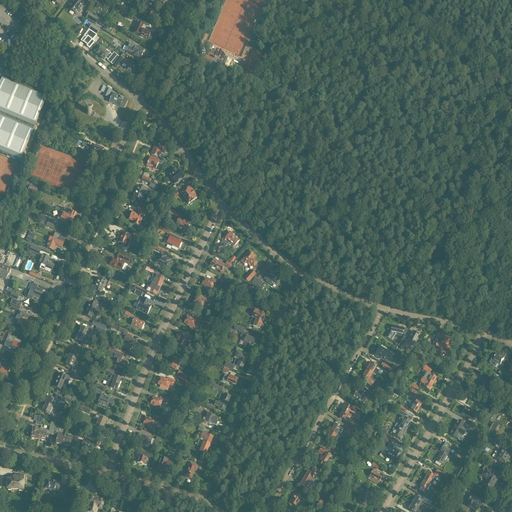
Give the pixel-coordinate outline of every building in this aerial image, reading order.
[(90,0),(89,0),(75,0),(69,9),(75,14),(81,6),(84,8),(90,0)] [(162,8),(165,2),(159,0),(151,0),(151,2),(156,4),(155,5),(162,8)] [(106,14),(109,9),(98,3),(95,8),(106,14)] [(159,15),(150,11),(149,13),(147,12),(145,16),(149,18),(156,22),(159,15)] [(89,13),(86,19),(96,25),(99,19),(89,13)] [(140,18),(133,14),(131,19),(137,23),(140,18)] [(148,39),(149,39),(150,36),(149,36),(151,33),(143,30),(141,29),(143,25),(139,23),(134,34),(139,35),(140,36),(148,39)] [(85,40),(82,44),(86,47),(85,48),(88,50),(93,44),(91,42),(95,37),(88,31),(83,38),(85,40)] [(141,49),(130,43),(128,48),(127,47),(128,48),(142,55),(144,50),(141,49)] [(141,58),(142,55),(128,48),(127,47),(124,46),(123,50),(126,51),(126,52),(133,55),(132,56),(139,59),(140,57),(141,58)] [(106,52),(99,47),(98,49),(97,48),(95,51),(95,52),(105,60),(106,59),(108,60),(108,61),(111,64),(117,56),(114,53),(111,57),(109,55),(110,53),(107,50),(106,52)] [(221,74),(228,57),(212,50),(207,61),(206,60),(203,66),(205,67),(206,65),(209,66),(208,68),(221,74)] [(116,68),(123,59),(120,57),(113,65),(116,68)] [(128,62),(126,61),(125,64),(127,65),(125,69),(133,72),(134,72),(135,72),(136,70),(135,69),(136,68),(135,67),(136,65),(128,62)] [(0,68),(0,152),(2,154),(3,154),(7,156),(11,158),(12,158),(16,160),(20,161),(48,95),(45,93),(45,92),(44,92),(44,93),(40,91),(40,90),(39,91),(35,89),(36,89),(35,88),(35,89),(31,87),(30,87),(26,85),(22,83),(21,83),(17,81),(16,81),(12,79),(8,77),(7,77),(8,73),(3,71),(1,68),(0,68)] [(112,91),(106,88),(103,96),(108,98),(112,91)] [(128,100),(114,94),(114,96),(112,95),(109,103),(124,109),(128,100)] [(94,148),(84,143),(82,146),(88,148),(102,154),(104,149),(95,145),(94,148)] [(162,162),(164,160),(158,157),(162,147),(156,144),(151,155),(152,155),(155,157),(154,159),(162,162)] [(99,159),(102,154),(88,148),(87,151),(89,152),(88,154),(91,155),(99,159)] [(154,159),(155,157),(152,155),(152,157),(150,157),(146,166),(150,168),(151,167),(156,169),(158,164),(161,165),(162,163),(162,162),(154,159)] [(177,173),(175,170),(174,168),(168,172),(171,177),(170,177),(175,184),(184,178),(181,174),(182,174),(180,171),(177,173)] [(24,187),(23,192),(27,194),(28,192),(35,194),(37,189),(36,189),(38,186),(25,181),(24,184),(23,187),(24,187)] [(141,194),(144,195),(149,197),(150,193),(145,191),(146,189),(143,187),(143,188),(139,186),(138,188),(137,188),(136,191),(141,194)] [(198,198),(190,187),(184,192),(181,189),(172,195),(175,198),(180,194),(188,205),(189,204),(190,205),(192,204),(192,202),(198,198)] [(143,202),(144,200),(142,199),(144,195),(141,194),(136,191),(134,195),(135,196),(134,198),(138,200),(143,202)] [(76,214),(63,208),(62,209),(58,208),(57,210),(63,213),(67,215),(75,218),(76,214)] [(147,215),(149,212),(143,209),(142,212),(141,214),(138,212),(137,214),(132,212),(129,220),(134,222),(133,224),(139,226),(140,224),(143,217),(144,214),(147,215)] [(63,213),(60,220),(67,223),(68,221),(75,223),(77,219),(63,213)] [(44,215),(42,219),(52,223),(54,224),(56,220),(54,219),(44,215)] [(54,230),(55,226),(40,219),(39,223),(54,230)] [(187,231),(188,229),(189,229),(190,227),(189,226),(190,224),(179,219),(176,225),(187,231)] [(29,242),(32,234),(27,231),(23,240),(29,242)] [(129,244),(131,239),(130,239),(131,236),(123,233),(119,242),(124,245),(124,246),(124,248),(126,248),(127,248),(129,244)] [(133,235),(133,237),(139,239),(143,241),(144,240),(145,237),(144,236),(134,233),(133,235)] [(235,237),(231,233),(230,234),(229,233),(223,239),(225,241),(224,242),(228,245),(235,237)] [(64,243),(65,239),(58,236),(59,235),(55,234),(53,239),(60,242),(59,243),(61,244),(62,243),(64,243)] [(179,249),(182,242),(176,240),(176,238),(168,234),(168,236),(170,237),(166,245),(172,247),(173,246),(179,249)] [(234,249),(239,244),(238,243),(240,241),(235,237),(228,245),(230,247),(231,247),(234,249)] [(60,242),(53,239),(50,238),(48,242),(46,248),(53,251),(55,245),(62,248),(64,243),(62,243),(61,244),(59,243),(60,242)] [(167,254),(169,250),(155,244),(153,248),(162,252),(167,254)] [(41,251),(31,247),(29,251),(39,255),(41,251)] [(257,263),(253,259),(256,256),(250,251),(241,262),(244,265),(246,263),(250,266),(251,265),(254,267),(257,263)] [(117,260),(113,258),(110,265),(122,270),(125,263),(130,265),(133,259),(131,258),(119,253),(117,258),(118,258),(117,260)] [(54,265),(48,263),(50,258),(42,255),(39,264),(41,265),(48,268),(47,269),(50,270),(50,269),(52,270),(54,265)] [(169,268),(171,263),(170,263),(171,261),(165,258),(166,257),(160,255),(156,262),(160,264),(160,265),(164,267),(165,266),(166,267),(167,268),(167,267),(169,268)] [(0,264),(0,263),(1,260),(0,259),(0,277),(6,280),(10,268),(0,264)] [(223,274),(225,272),(222,270),(225,265),(214,259),(210,266),(221,271),(220,273),(223,274)] [(50,270),(47,269),(48,268),(41,265),(39,271),(43,273),(44,271),(51,274),(52,270),(50,269),(50,270)] [(160,273),(146,267),(145,270),(153,274),(152,277),(155,278),(153,284),(161,287),(162,284),(163,281),(164,279),(158,276),(159,273),(160,273)] [(281,278),(281,277),(272,270),(270,273),(269,272),(264,279),(267,281),(268,279),(272,282),(273,281),(277,283),(279,280),(279,281),(281,278)] [(255,275),(251,271),(244,279),(248,283),(255,275)] [(230,284),(233,281),(226,275),(223,279),(230,284)] [(212,281),(205,278),(202,285),(211,289),(213,286),(214,286),(216,280),(213,279),(212,281)] [(252,283),(259,288),(263,283),(255,278),(252,283)] [(26,289),(28,283),(18,279),(16,284),(17,285),(23,288),(23,287),(26,289)] [(104,281),(99,279),(98,281),(97,281),(96,284),(104,288),(105,284),(107,285),(109,282),(104,280),(104,281)] [(150,282),(146,291),(135,286),(134,289),(146,294),(147,291),(156,295),(157,293),(158,293),(159,291),(161,287),(153,284),(150,282)] [(32,289),(31,291),(41,296),(43,291),(37,289),(38,286),(34,284),(32,289)] [(103,295),(104,292),(102,291),(104,288),(96,284),(94,288),(95,289),(94,290),(99,292),(98,293),(103,295)] [(12,293),(14,287),(8,285),(6,291),(12,293)] [(31,291),(30,291),(27,298),(32,300),(33,297),(39,300),(41,296),(31,291)] [(210,301),(200,297),(199,299),(196,297),(193,304),(198,306),(197,308),(201,310),(204,305),(205,306),(206,302),(209,304),(210,301)] [(142,298),(140,303),(140,302),(136,309),(148,314),(149,311),(151,307),(148,306),(148,304),(149,304),(150,301),(142,298)] [(20,309),(22,304),(12,299),(10,305),(20,309)] [(90,302),(87,309),(94,312),(96,313),(97,313),(98,314),(101,307),(90,302)] [(94,320),(97,313),(96,313),(94,312),(87,309),(85,316),(94,320)] [(252,317),(252,318),(263,322),(266,315),(255,310),(252,317)] [(17,316),(18,316),(19,317),(30,322),(32,317),(19,311),(17,316)] [(28,326),(30,322),(19,317),(18,316),(17,316),(16,320),(17,321),(16,325),(22,328),(24,324),(28,326)] [(194,320),(187,316),(184,324),(190,327),(189,328),(192,329),(193,328),(194,328),(197,330),(201,320),(195,318),(194,320)] [(218,326),(220,323),(204,316),(203,319),(218,326)] [(142,330),(145,324),(132,318),(131,320),(133,321),(131,325),(142,330)] [(259,329),(263,322),(252,318),(249,325),(254,327),(253,328),(258,330),(258,329),(259,329)] [(105,331),(107,326),(94,321),(92,325),(97,327),(105,331)] [(88,329),(82,327),(79,334),(86,337),(90,338),(93,330),(88,328),(88,329)] [(391,327),(386,337),(388,338),(392,340),(396,333),(402,334),(405,335),(408,329),(404,328),(404,329),(392,327),(391,327)] [(120,328),(119,331),(124,333),(121,341),(124,342),(122,347),(130,350),(131,346),(134,347),(137,341),(131,338),(131,336),(127,335),(128,331),(120,328)] [(414,346),(416,341),(415,341),(419,335),(413,332),(407,342),(403,339),(399,346),(399,345),(395,351),(396,351),(399,346),(402,348),(404,344),(409,346),(410,344),(414,346)] [(86,347),(90,338),(86,337),(79,334),(76,341),(82,343),(81,345),(86,347)] [(185,337),(182,335),(178,345),(182,347),(181,347),(187,350),(188,346),(186,345),(190,337),(185,336),(185,337)] [(246,336),(244,335),(243,338),(245,339),(242,345),(249,347),(250,345),(252,346),(255,339),(246,336)] [(18,341),(14,340),(15,339),(7,336),(5,341),(6,342),(19,347),(21,343),(20,343),(21,341),(18,340),(18,341)] [(448,345),(449,340),(444,339),(443,344),(433,342),(432,348),(435,348),(435,350),(445,352),(445,353),(448,354),(450,345),(448,345)] [(17,352),(19,347),(6,342),(5,346),(17,352)] [(380,348),(379,348),(375,356),(383,361),(385,358),(388,359),(390,355),(387,354),(388,353),(385,351),(386,349),(382,346),(380,348)] [(121,360),(123,357),(125,353),(111,348),(110,347),(109,351),(116,354),(114,357),(119,359),(116,365),(125,369),(128,362),(121,360)] [(245,363),(248,356),(242,354),(244,351),(237,348),(235,351),(237,352),(234,358),(245,363)] [(75,361),(76,361),(78,354),(72,351),(69,358),(75,361)] [(499,356),(496,355),(493,360),(492,359),(490,363),(491,363),(491,364),(494,367),(496,363),(501,366),(497,373),(500,374),(505,366),(502,365),(501,364),(504,358),(499,355),(499,356)] [(178,370),(180,365),(178,365),(180,359),(173,356),(169,366),(172,368),(178,370)] [(425,365),(428,360),(422,356),(419,362),(425,365)] [(75,361),(69,358),(66,365),(72,367),(72,368),(75,369),(77,366),(79,362),(76,361),(75,361)] [(242,369),(245,363),(234,358),(232,362),(234,363),(233,365),(242,369)] [(9,372),(10,369),(3,366),(5,363),(0,361),(0,369),(3,371),(5,372),(6,371),(9,372)] [(378,365),(374,363),(373,365),(370,363),(366,370),(375,375),(378,371),(377,370),(375,369),(378,365)] [(390,374),(392,369),(382,363),(379,368),(390,374)] [(3,371),(0,369),(0,374),(6,377),(9,372),(6,371),(5,372),(3,371)] [(362,382),(372,387),(376,381),(375,380),(377,376),(375,375),(366,370),(363,377),(364,378),(362,382)] [(187,380),(189,375),(179,371),(177,376),(187,380)] [(433,385),(436,378),(427,373),(423,379),(422,379),(428,382),(433,385)] [(64,376),(60,374),(57,381),(63,384),(67,385),(69,380),(70,378),(68,377),(68,376),(64,375),(64,376)] [(229,376),(227,375),(225,374),(222,381),(227,383),(227,382),(235,385),(238,379),(229,375),(229,376)] [(112,375),(110,381),(119,384),(121,379),(115,376),(112,375)] [(191,382),(186,380),(187,380),(177,376),(179,377),(177,381),(183,383),(184,381),(187,382),(186,385),(189,387),(191,382)] [(173,387),(174,383),(172,382),(173,380),(169,378),(168,380),(161,378),(158,385),(161,386),(160,388),(167,391),(169,386),(173,387)] [(429,391),(433,385),(428,382),(422,379),(420,383),(421,383),(419,387),(423,389),(423,388),(429,391)] [(494,386),(495,383),(491,380),(489,384),(484,381),(484,383),(481,381),(478,387),(479,387),(477,390),(487,395),(490,390),(493,391),(495,387),(494,386)] [(60,391),(63,384),(57,381),(54,388),(60,391)] [(110,381),(108,381),(106,387),(117,391),(119,384),(110,381)] [(504,388),(503,388),(501,392),(505,394),(504,397),(508,398),(511,392),(504,388)] [(417,392),(412,389),(412,390),(411,392),(415,395),(411,402),(412,403),(414,404),(420,407),(423,401),(422,400),(423,399),(416,394),(417,392)] [(379,393),(374,390),(372,393),(378,397),(382,399),(385,394),(380,392),(379,393)] [(376,401),(378,397),(372,393),(367,391),(365,395),(376,401)] [(361,394),(356,392),(353,398),(357,400),(357,401),(361,403),(365,396),(361,394)] [(224,395),(221,393),(219,399),(228,403),(231,397),(224,394),(224,395)] [(73,398),(66,395),(64,398),(78,404),(80,399),(74,397),(73,398)] [(113,400),(101,395),(101,396),(98,404),(110,409),(111,409),(113,403),(113,402),(113,400)] [(48,397),(45,404),(52,407),(56,408),(58,402),(60,403),(60,402),(54,399),(54,400),(48,397)] [(160,400),(153,397),(151,404),(161,408),(162,404),(163,404),(164,401),(167,402),(168,400),(160,397),(160,400)] [(228,403),(219,399),(217,403),(215,402),(214,406),(219,408),(218,409),(224,411),(228,403)] [(412,403),(411,402),(410,402),(407,409),(416,414),(420,407),(414,404),(412,403)] [(45,404),(43,411),(49,413),(48,415),(51,416),(51,415),(53,416),(54,412),(55,412),(56,409),(56,408),(52,407),(45,404)] [(349,407),(346,405),(343,411),(354,417),(355,414),(353,413),(354,411),(352,409),(352,408),(349,407)] [(90,414),(91,410),(82,406),(80,410),(90,414)] [(507,416),(509,411),(503,407),(500,412),(507,416)] [(473,420),(476,414),(466,408),(463,413),(473,420)] [(351,421),(353,418),(354,417),(343,411),(339,417),(348,422),(350,420),(351,421)] [(491,422),(493,424),(498,415),(492,411),(489,417),(491,419),(490,420),(492,420),(491,422)] [(205,413),(202,422),(207,424),(207,423),(211,424),(216,426),(219,419),(214,417),(210,415),(211,414),(207,412),(205,413)] [(396,424),(400,426),(407,430),(410,424),(409,424),(411,421),(407,419),(409,416),(401,412),(399,415),(401,416),(396,424)] [(103,429),(106,420),(95,415),(94,419),(96,420),(93,426),(95,427),(95,426),(103,429)] [(153,420),(146,417),(143,425),(148,426),(148,428),(153,430),(155,424),(158,426),(160,422),(157,421),(157,419),(154,418),(153,420)] [(454,427),(455,427),(454,429),(453,429),(453,430),(450,436),(456,439),(457,439),(457,440),(458,440),(460,441),(463,436),(466,432),(465,432),(468,427),(464,424),(459,421),(456,426),(455,426),(455,427),(454,427)] [(496,433),(494,432),(499,424),(495,422),(489,433),(494,436),(495,436),(496,433)] [(352,433),(354,430),(353,430),(348,427),(343,424),(341,427),(352,434),(352,433)] [(396,424),(390,434),(400,440),(403,435),(403,436),(407,430),(400,426),(396,424)] [(339,437),(343,430),(334,425),(330,432),(339,437)] [(377,430),(386,435),(388,432),(379,427),(377,430)] [(38,440),(40,429),(33,428),(31,438),(38,440)] [(45,441),(47,434),(48,431),(40,429),(38,440),(45,441)] [(336,441),(339,437),(330,432),(326,439),(332,443),(334,439),(336,441)] [(63,445),(64,438),(62,437),(62,434),(58,433),(56,444),(63,445)] [(205,434),(205,435),(202,433),(199,440),(210,445),(213,437),(205,434)] [(148,449),(149,446),(152,439),(140,434),(137,442),(140,443),(139,445),(148,449)] [(392,440),(384,435),(383,436),(380,434),(377,438),(381,440),(381,439),(390,444),(392,440)] [(65,436),(64,438),(63,445),(70,447),(71,440),(73,440),(73,437),(68,436),(68,437),(65,436)] [(176,440),(167,436),(165,440),(174,444),(176,440)] [(87,451),(91,437),(88,437),(87,439),(86,443),(82,442),(81,449),(87,451)] [(95,452),(96,445),(92,444),(93,440),(93,438),(91,437),(87,451),(95,452)] [(207,452),(210,445),(199,440),(197,445),(201,447),(200,449),(201,449),(199,452),(206,455),(207,452)] [(451,458),(452,455),(452,454),(449,452),(450,450),(448,448),(450,446),(449,444),(447,443),(445,443),(440,452),(447,456),(447,455),(451,458)] [(498,453),(500,454),(509,459),(510,456),(509,456),(511,453),(504,449),(505,446),(501,444),(496,452),(498,453)] [(397,456),(399,452),(392,448),(393,447),(389,445),(386,450),(384,448),(381,452),(387,456),(386,458),(392,461),(394,458),(395,458),(396,458),(397,456)] [(332,460),(334,457),(325,451),(326,450),(322,448),(318,453),(321,455),(317,462),(324,467),(329,458),(332,460)] [(346,457),(349,452),(342,448),(339,453),(346,457)] [(444,465),(445,463),(444,462),(447,456),(440,452),(435,461),(444,465)] [(507,462),(509,459),(500,454),(498,453),(495,459),(505,464),(506,461),(507,462)] [(492,464),(493,462),(481,454),(479,457),(492,464)] [(347,464),(349,459),(342,455),(340,459),(347,464)] [(140,456),(137,456),(135,462),(138,463),(144,465),(145,462),(146,463),(147,458),(140,456)] [(157,469),(158,469),(159,469),(159,470),(160,471),(161,471),(162,471),(163,471),(165,471),(166,467),(167,468),(171,469),(173,463),(167,462),(168,460),(160,458),(157,469)] [(196,471),(198,468),(196,467),(197,466),(190,463),(185,476),(191,479),(195,470),(196,471)] [(459,479),(464,470),(459,467),(454,477),(459,479)] [(498,472),(490,467),(489,469),(487,468),(485,468),(484,468),(483,469),(483,470),(484,471),(485,472),(483,475),(489,478),(484,487),(491,490),(499,476),(496,474),(498,472)] [(320,472),(313,468),(311,470),(309,469),(305,476),(311,479),(314,481),(315,481),(315,480),(316,479),(316,478),(316,477),(317,475),(318,474),(318,475),(320,472)] [(379,482),(383,476),(380,475),(380,474),(373,470),(369,477),(372,478),(371,481),(377,485),(379,482)] [(447,476),(438,470),(435,476),(432,474),(432,475),(428,473),(424,480),(432,485),(436,477),(437,477),(439,475),(445,479),(447,476)] [(24,490),(24,476),(22,476),(10,476),(10,480),(7,479),(7,489),(8,489),(8,490),(11,490),(12,489),(19,490),(19,491),(22,491),(23,490),(24,490)] [(315,481),(314,481),(311,479),(305,476),(300,485),(309,490),(314,481),(315,481)] [(426,491),(428,487),(430,488),(432,485),(424,480),(420,487),(422,488),(420,491),(424,494),(422,497),(425,498),(428,493),(426,491)] [(46,481),(45,489),(50,490),(49,491),(53,492),(53,491),(58,492),(58,493),(58,494),(65,496),(66,489),(59,488),(60,484),(53,482),(46,481)] [(369,504),(371,499),(370,499),(372,496),(363,491),(359,498),(362,500),(360,504),(366,507),(368,504),(369,504)] [(301,509),(303,505),(300,503),(301,501),(300,500),(302,497),(295,493),(290,503),(301,509)] [(476,511),(480,504),(479,503),(481,500),(472,494),(467,503),(467,504),(467,505),(467,506),(468,506),(476,511)] [(102,509),(104,500),(90,497),(88,505),(89,506),(88,511),(89,511),(96,511),(97,508),(102,509)] [(422,501),(416,497),(412,504),(421,509),(422,509),(426,504),(429,506),(431,502),(424,498),(422,501)]
